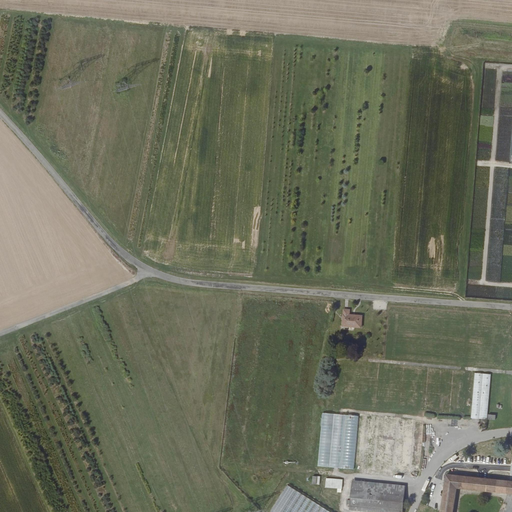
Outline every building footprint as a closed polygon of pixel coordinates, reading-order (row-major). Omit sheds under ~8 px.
[(345,309),(344,320),(347,320),(346,325),(362,327),(363,315),(352,314),(351,310),(345,309)] [(505,367),(507,324),(496,323),(494,367),(505,367)] [(449,345),(456,347),(456,346),(460,347),(462,338),(454,337),(454,340),(450,339),(449,345)] [(488,419),(490,374),(473,373),(471,419),(488,419)] [(449,478),(443,511),(455,511),(460,491),(508,496),(510,481),(450,473),(449,478)] [(311,484),(319,485),(319,476),(311,476),(311,484)] [(341,493),(341,479),(325,478),(324,488),(336,488),(336,493),(341,493)] [(352,480),(351,510),(383,511),(406,511),(407,485),(352,480)] [(270,511),(330,511),(288,485),(270,511)]
